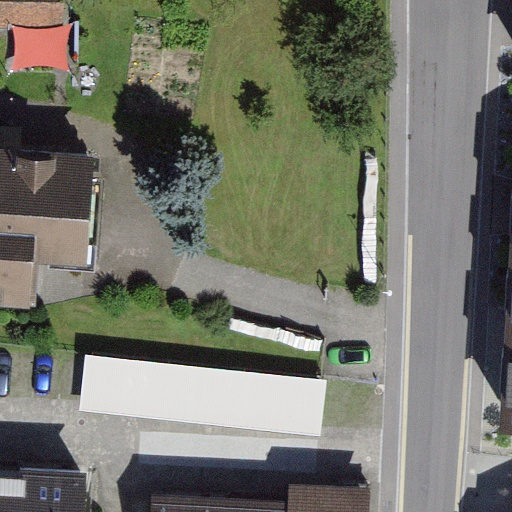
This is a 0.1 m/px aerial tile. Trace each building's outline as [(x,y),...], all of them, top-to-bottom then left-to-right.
[(62,0),(0,0),(0,24),(62,24),(62,0)] [(16,183),(0,182),(0,298),(63,300),(64,257),(114,258),(116,147),(17,145),(16,183)] [(327,428),(332,369),(89,352),(85,411),(327,428)] [(111,511),(114,462),(0,457),(0,511),(111,511)] [(385,511),(385,497),(165,492),(164,511),(385,511)]
